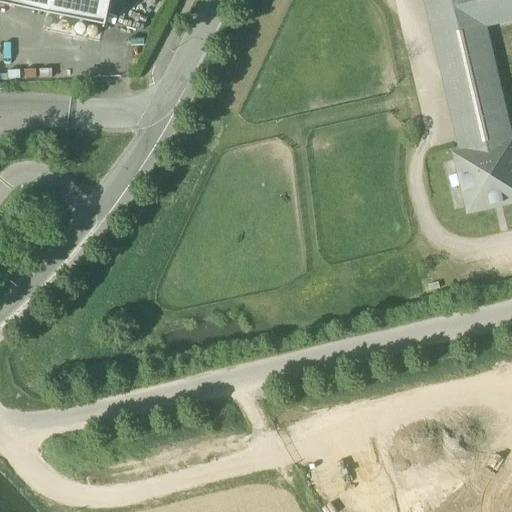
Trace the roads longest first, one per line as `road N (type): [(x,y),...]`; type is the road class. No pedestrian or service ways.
road 1 (unclassified): [(0,428),(7,435),(511,316)]
road 2 (track): [(238,379),(313,511)]
road 3 (unclassified): [(156,126),(223,0)]
road 4 (unclassified): [(0,315),(95,210)]
